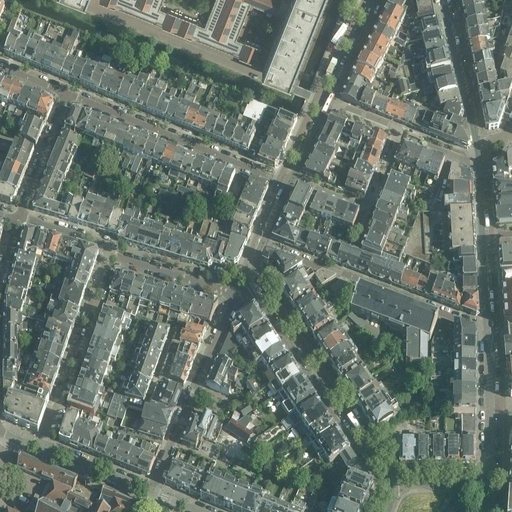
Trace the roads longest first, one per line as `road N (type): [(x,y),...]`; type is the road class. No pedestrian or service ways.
road 1 (secondary): [(260,283),(395,486)]
road 2 (residential): [(487,327),(262,243)]
road 3 (residential): [(285,185),(66,98)]
road 4 (residential): [(149,489),(234,296)]
road 5 (residential): [(41,446),(110,248)]
road 6 (residential): [(328,100),(400,129),(369,206)]
road 7 (secondary): [(477,151),(443,0)]
road 8 (residential): [(234,296),(116,257),(110,248)]
road 9 (residential): [(19,218),(66,98)]
